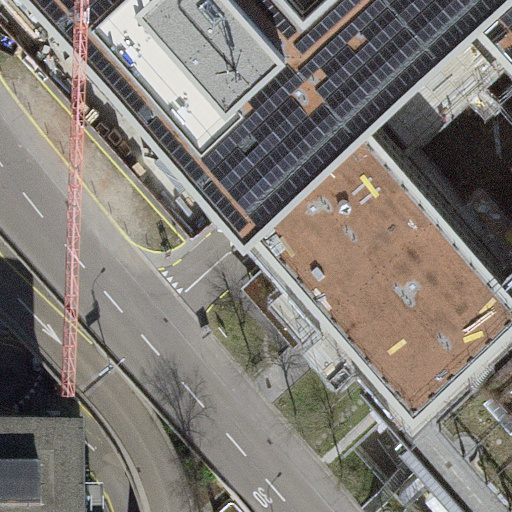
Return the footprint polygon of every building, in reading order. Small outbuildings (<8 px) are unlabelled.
[(25,0),(0,0),(0,11),(31,47),(52,29),(25,0)] [(511,0),(68,0),(245,196),(266,220),(389,357),(415,385),(511,298),(511,263),(503,254),(380,116),(359,94),(464,0),(471,0),(488,18),(511,44),(511,0)] [(53,31),(33,49),(86,108),(106,90),(53,31)] [(108,92),(87,110),(140,169),(161,151),(108,92)] [(163,153),(142,171),(195,231),(215,212),(163,153)] [(511,511),(511,246),(503,254),(511,263),(511,298),(415,385),(389,357),(379,366),(362,381),(412,438),(403,446),(462,511),(511,511)] [(263,263),(243,281),(295,341),(316,323),(263,263)] [(73,511),(74,464),(0,464),(0,511),(73,511)]
